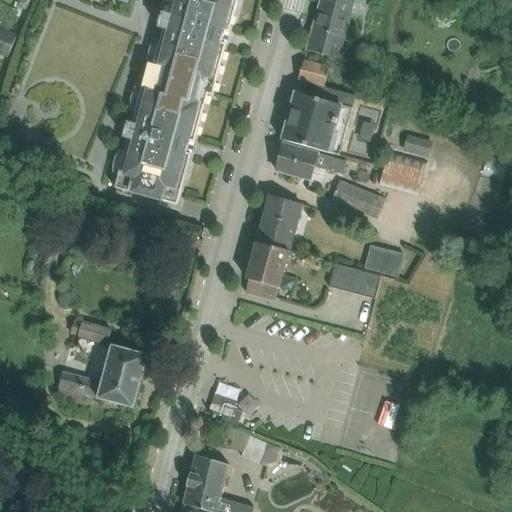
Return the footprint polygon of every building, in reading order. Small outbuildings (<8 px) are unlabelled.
[(169,0),(149,74),(211,91),(236,0),(169,0)] [(320,0),(315,18),(349,27),(356,0),(320,0)] [(0,50),(14,56),(25,27),(0,17),(0,50)] [(307,49),(340,58),(349,27),(315,18),(307,49)] [(315,85),(318,63),(289,60),(287,82),(315,85)] [(117,185),(179,203),(211,91),(149,74),(117,185)] [(283,137),(329,149),(342,101),(297,88),(283,137)] [(378,154),(374,177),(420,186),(427,144),(399,139),(396,157),(378,154)] [(276,168),(313,179),(321,153),(284,142),(276,168)] [(474,157),(467,174),(489,182),(495,165),(474,157)] [(349,174),(340,192),(379,212),(389,194),(349,174)] [(270,193),(257,239),(292,249),(304,203),(270,193)] [(247,277),(281,287),(292,249),(257,239),(247,277)] [(403,255),(369,243),(361,268),(394,279),(403,255)] [(365,345),(412,354),(417,329),(371,319),(365,345)] [(96,351),(101,337),(68,327),(63,341),(96,351)] [(101,399),(135,406),(147,351),(113,344),(101,399)] [(46,375),(42,391),(79,401),(83,385),(46,375)] [(238,402),(215,394),(209,414),(220,417),(221,415),(223,416),(221,424),(236,429),(243,412),(235,409),(238,402)] [(211,446),(230,451),(228,458),(245,463),(250,444),(232,439),(233,435),(215,430),(211,446)] [(185,503),(218,511),(231,461),(197,453),(185,503)]
